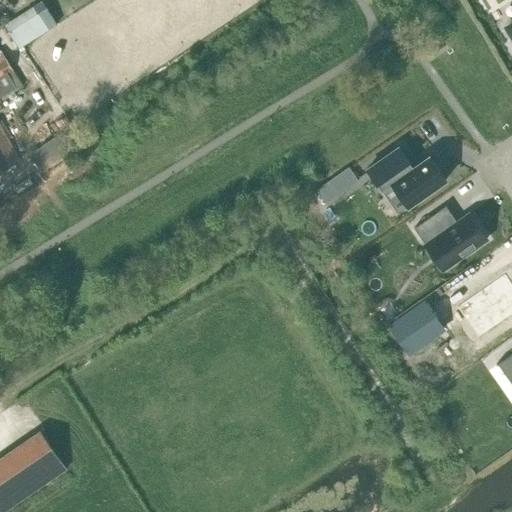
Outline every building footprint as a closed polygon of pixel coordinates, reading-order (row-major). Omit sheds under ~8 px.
[(35,6),(4,25),(14,41),(25,34),(29,42),(49,30),(58,24),(43,1),(35,6)] [(0,171),(19,160),(0,124),(0,75),(12,69),(6,59),(0,62),(0,171)] [(434,182),(419,158),(401,168),(388,147),(355,167),(369,190),(380,184),(394,207),(434,182)] [(349,168),(330,181),(339,194),(358,180),(349,168)] [(414,228),(426,245),(434,239),(451,264),(487,239),(470,214),(457,222),(446,206),(414,228)] [(511,275),(510,272),(453,310),(479,348),(511,327),(511,275)] [(433,303),(399,325),(412,345),(447,324),(433,303)] [(511,353),(496,365),(497,366),(498,365),(511,384),(511,353)] [(41,431),(6,454),(32,493),(46,484),(67,470),(41,431)] [(0,511),(4,511),(32,493),(6,454),(0,458),(0,511)]
